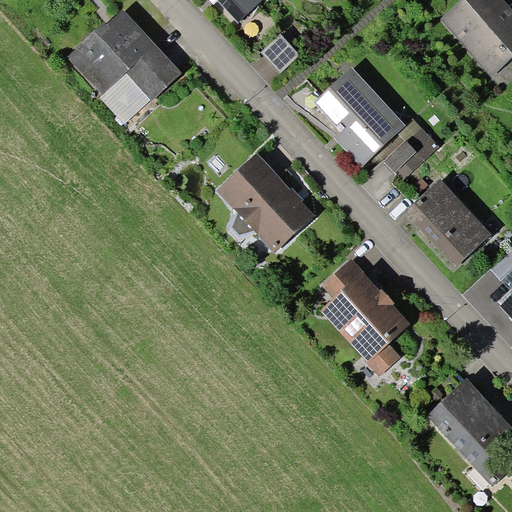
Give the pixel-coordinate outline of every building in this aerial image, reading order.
[(217,0),(238,23),(262,0),(217,0)] [(461,0),(439,20),(491,76),(511,57),(511,7),(510,5),(505,0),(461,0)] [(105,22),(66,56),(102,96),(100,97),(124,124),(181,73),(123,9),(107,24),(105,22)] [(280,33),(260,52),(280,73),(300,54),(280,33)] [(352,67),(314,102),(343,133),(336,139),(362,166),(406,126),(352,67)] [(406,140),(385,160),(404,180),(440,146),(424,128),(408,143),(406,140)] [(257,153),(216,191),(237,212),(229,228),(240,238),(256,233),(274,253),(315,215),(302,201),(291,189),(257,153)] [(441,178),(405,212),(456,267),(492,234),(441,178)] [(293,188),(291,189),(302,201),(303,200),(293,188)] [(333,297),(363,271),(352,258),(322,285),(333,297)] [(511,267),(499,279),(510,290),(511,288),(511,267)] [(333,297),(319,310),(379,376),(400,357),(389,344),(411,324),(393,304),(380,290),(363,271),(333,297)] [(382,288),(380,290),(393,304),(395,303),(382,288)] [(511,294),(511,288),(510,290),(499,301),(502,305),(511,294)] [(511,294),(502,305),(500,306),(511,318),(511,294)] [(511,426),(467,377),(426,414),(492,486),(511,468),(491,445),(511,426)]
